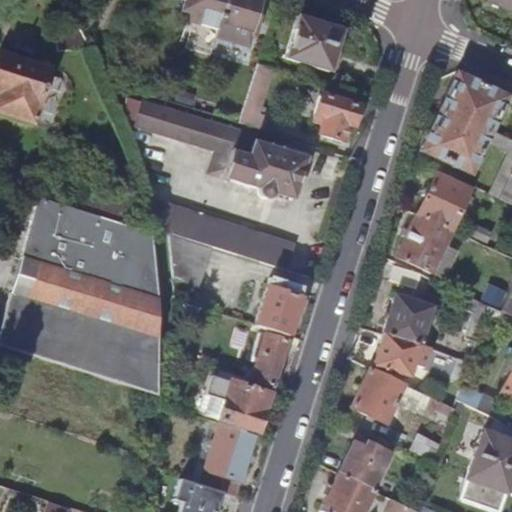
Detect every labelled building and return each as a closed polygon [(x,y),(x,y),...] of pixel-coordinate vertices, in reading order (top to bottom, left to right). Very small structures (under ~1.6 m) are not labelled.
[(217,30),(225,0),(180,0),(177,13),(187,17),(183,32),(188,34),(184,49),(208,56),(215,31),(216,31),(217,30)] [(262,0),(225,0),(217,30),(216,31),(215,35),(214,39),(244,49),(249,33),(252,34),(262,0)] [(511,0),(492,0),(511,9),(511,0)] [(340,29),(301,17),(288,59),(328,71),(340,29)] [(54,54),(89,55),(80,37),(77,30),(53,32),(54,54)] [(0,58),(0,68),(43,82),(45,74),(0,58)] [(257,65),(239,125),(266,133),(271,118),(259,114),(272,69),(257,65)] [(0,117),(28,127),(43,82),(0,68),(0,117)] [(486,143),(507,152),(511,154),(511,141),(490,131),(506,97),(457,75),(436,119),(486,143)] [(323,136),(342,142),(347,126),(352,128),(358,107),(318,95),(312,115),(328,120),(323,136)] [(251,140),(126,99),(124,116),(134,119),(132,127),(211,153),(204,175),(217,179),(220,179),(255,191),(255,194),(256,198),(260,201),(266,201),(269,200),(271,197),(288,203),(303,157),(285,151),(283,156),(250,145),(251,140)] [(486,143),(436,119),(422,150),(472,173),(486,143)] [(511,170),(511,154),(507,152),(488,194),(499,200),(510,174),(511,170)] [(418,211),(452,228),(469,189),(435,173),(418,211)] [(511,175),(510,174),(499,200),(511,206),(511,175)] [(145,212),(151,214),(163,218),(182,224),(222,237),(274,254),(283,229),(141,183),(145,212)] [(35,201),(0,322),(0,348),(157,399),(156,322),(155,300),(149,235),(35,201)] [(452,228),(418,211),(397,254),(431,271),(452,228)] [(152,227),(154,256),(167,260),(163,218),(151,214),(152,227)] [(182,224),(163,218),(167,260),(170,261),(182,224)] [(491,234),(473,225),(468,236),(486,245),(491,234)] [(246,308),(279,318),(294,272),(261,261),(246,308)] [(392,281),(412,287),(416,274),(396,268),(392,281)] [(158,271),(156,278),(169,282),(168,274),(158,271)] [(194,290),(206,295),(209,287),(168,274),(169,282),(194,290)] [(506,294),(487,286),(481,300),(499,308),(506,294)] [(206,295),(194,290),(192,295),(211,301),(213,297),(206,295)] [(511,291),(502,314),(511,318),(511,291)] [(466,297),(461,311),(472,314),(463,340),(475,344),(482,323),(486,307),(466,297)] [(384,336),(420,347),(432,310),(397,298),(384,336)] [(511,318),(502,314),(486,307),(482,323),(508,333),(511,322),(511,318)] [(261,369),(263,370),(277,325),(251,317),(236,361),(251,366),(261,369)] [(187,344),(218,355),(220,347),(189,336),(187,344)] [(420,347),(384,336),(375,365),(410,377),(413,367),(420,347)] [(430,350),(420,347),(413,367),(457,382),(464,362),(430,350)] [(503,394),(511,397),(511,363),(508,372),(511,373),(503,394)] [(261,369),(251,366),(248,373),(223,365),(221,371),(207,366),(203,366),(199,368),(197,371),(197,375),(199,378),(202,379),(197,397),(250,414),(262,378),(259,377),(261,369)] [(405,387),(369,370),(350,408),(385,426),(400,396),(405,387)] [(423,412),(429,399),(405,387),(400,396),(418,404),(415,409),(423,412)] [(456,402),(476,410),(481,397),(461,388),(456,402)] [(449,419),(452,410),(429,399),(423,412),(432,416),(434,412),(449,419)] [(247,419),(211,407),(196,452),(232,464),(247,419)] [(484,511),(498,511),(511,473),(511,444),(481,433),(457,502),(484,511)] [(438,450),(414,439),(408,452),(432,462),(438,450)] [(337,474),(369,490),(388,452),(366,440),(362,447),(352,442),(337,474)] [(220,485),(225,487),(232,464),(196,452),(189,475),(220,485)] [(213,506),(220,485),(189,475),(178,471),(171,492),(180,495),(173,511),(207,511),(210,504),(213,506)] [(361,511),(372,491),(369,490),(337,474),(319,511),(361,511)] [(415,511),(389,501),(383,511),(415,511)]
